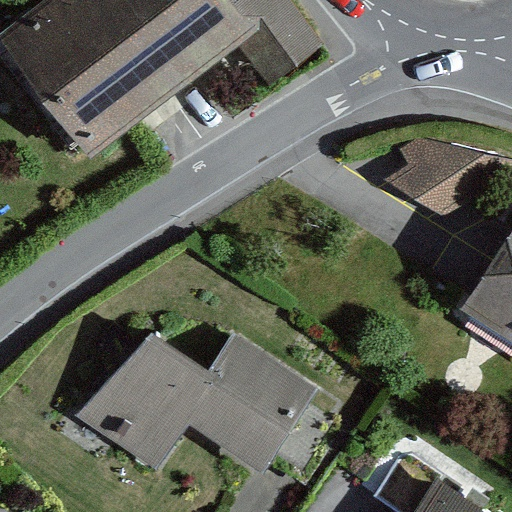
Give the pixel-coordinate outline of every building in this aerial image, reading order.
[(22,0),(0,16),(0,23),(89,145),(241,36),(273,81),(324,44),(291,0),(22,0)] [(384,174),(446,213),(511,168),(511,158),(484,149),(417,134),(399,146),(408,159),(384,174)] [(511,215),(460,299),(511,331),(511,215)] [(207,361),(146,321),(85,415),(154,460),(183,416),(257,463),(315,375),(232,321),(207,361)] [(505,511),(436,468),(407,511),(505,511)]
